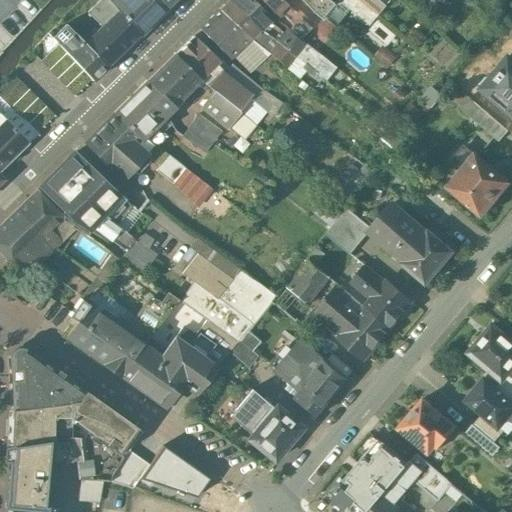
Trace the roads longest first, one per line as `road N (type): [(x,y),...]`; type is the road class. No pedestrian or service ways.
road 1 (residential): [(276,504),(511,229)]
road 2 (residential): [(0,317),(276,504)]
road 3 (residential): [(203,0),(0,202)]
